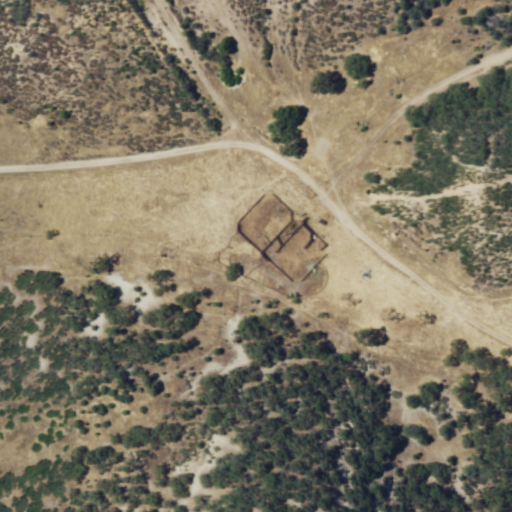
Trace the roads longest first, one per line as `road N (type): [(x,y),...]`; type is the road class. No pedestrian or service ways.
road 1 (residential): [(511,203),(360,242),(293,166),(245,129),(198,66),(183,0)]
road 2 (residential): [(511,28),(492,40),(387,61),(308,134),(293,166)]
road 3 (residential): [(245,129),(0,179)]
road 4 (residential): [(360,242),(511,346)]
